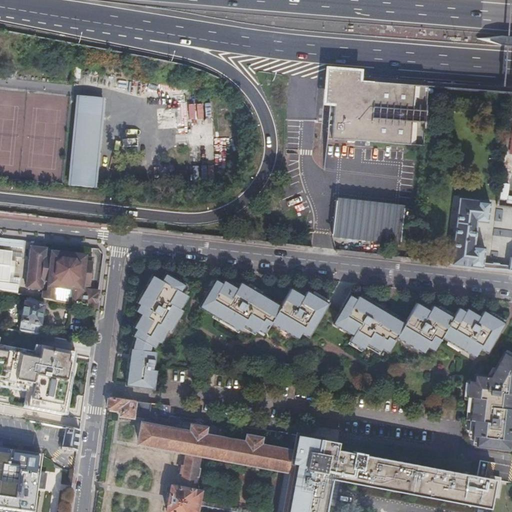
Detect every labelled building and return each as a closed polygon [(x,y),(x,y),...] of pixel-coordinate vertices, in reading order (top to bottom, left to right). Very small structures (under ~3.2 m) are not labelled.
[(327,105),(323,140),(420,149),(425,84),(348,77),(347,82),(338,81),(336,81),(335,82),(333,84),(333,86),(331,105),(327,105)] [(99,100),(73,98),(64,184),(90,187),(99,100)] [(214,102),(186,103),(189,181),(216,180),(214,102)] [(137,138),(122,138),(122,147),(137,147),(137,138)] [(482,267),(482,262),(484,246),(474,245),(477,222),(486,223),(488,200),(459,196),(453,263),(482,267)] [(334,200),(331,234),(400,242),(403,208),(334,200)] [(0,290),(17,292),(18,283),(11,283),(14,251),(0,249),(0,290)] [(42,287),(40,300),(51,302),(53,292),(54,291),(55,289),(73,292),(72,299),(68,299),(67,305),(94,310),(96,294),(87,293),(88,282),(90,266),(90,265),(90,260),(83,259),(83,258),(78,257),(78,255),(76,255),(76,257),(57,255),(57,253),(56,253),(55,255),(50,255),(49,256),(43,255),(43,254),(45,254),(45,253),(44,252),(44,251),(43,251),(43,250),(42,250),(41,251),(32,250),(32,249),(31,249),(31,250),(30,250),(30,251),(29,251),(29,252),(30,252),(29,261),(27,261),(27,262),(28,262),(28,264),(27,264),(27,265),(28,265),(27,274),(26,274),(26,275),(27,275),(26,277),(25,277),(25,278),(26,278),(25,287),(24,287),(24,288),(25,288),(25,289),(26,289),(26,291),(27,291),(27,290),(37,291),(36,292),(38,292),(38,291),(39,291),(40,286),(42,287)] [(178,309),(186,296),(188,293),(181,288),(183,285),(164,275),(161,281),(152,276),(136,303),(139,305),(135,311),(140,314),(133,327),(136,329),(132,336),(134,337),(132,349),(130,349),(125,384),(152,389),(154,371),(152,370),(154,352),(149,351),(149,346),(153,347),(156,341),(158,343),(166,330),(168,331),(180,311),(178,309)] [(207,287),(210,289),(199,307),(212,314),(211,317),(237,333),(240,327),(254,335),(255,332),(262,336),(270,322),(297,337),(300,332),(307,335),(326,303),(328,300),(313,291),(311,294),(306,291),(303,296),(290,289),(279,306),(259,294),(261,292),(247,284),(246,286),(240,283),(238,286),(230,281),(228,284),(223,281),(221,283),(215,280),(214,281),(211,279),(207,287)] [(439,306),(437,308),(432,305),(428,310),(416,303),(405,321),(364,297),(362,300),(357,297),(355,300),(349,296),(332,324),(352,336),(348,341),(349,341),(347,344),(360,352),(364,347),(377,354),(380,349),(387,352),(396,337),(423,353),(426,347),(433,350),(441,337),(448,341),(446,344),(459,352),(461,348),(474,356),(479,347),(486,351),(504,320),(489,312),(488,314),(483,311),(479,317),(466,309),(464,312),(457,308),(454,315),(439,306)] [(23,303),(18,331),(39,335),(44,307),(23,303)] [(0,388),(24,394),(21,409),(66,418),(74,356),(33,348),(32,354),(0,348),(0,388)] [(511,359),(503,354),(489,377),(474,376),(473,380),(473,381),(470,381),(468,397),(471,398),(468,421),(473,421),(473,425),(471,425),(469,436),(476,437),(475,446),(507,449),(509,440),(511,440),(511,359)] [(108,397),(106,409),(121,411),(121,414),(161,420),(161,422),(176,424),(176,421),(167,420),(168,416),(167,416),(169,406),(111,398),(108,397)] [(323,511),(330,479),(336,480),(341,451),(335,451),(334,453),(302,447),(300,454),(257,446),(259,439),(246,437),(245,444),(202,436),(203,429),(191,427),(189,434),(140,424),(137,443),(186,452),(179,488),(170,487),(165,511),(169,511),(323,511)] [(60,450),(75,453),(78,432),(64,430),(60,450)] [(0,510),(13,511),(32,511),(35,490),(33,489),(35,473),(37,474),(40,457),(0,451),(0,510)] [(341,451),(336,480),(489,508),(490,504),(502,507),(510,466),(487,462),(484,478),(363,455),(363,454),(352,452),(352,454),(341,451)] [(33,489),(35,490),(43,491),(45,475),(37,474),(35,473),(33,489)]
